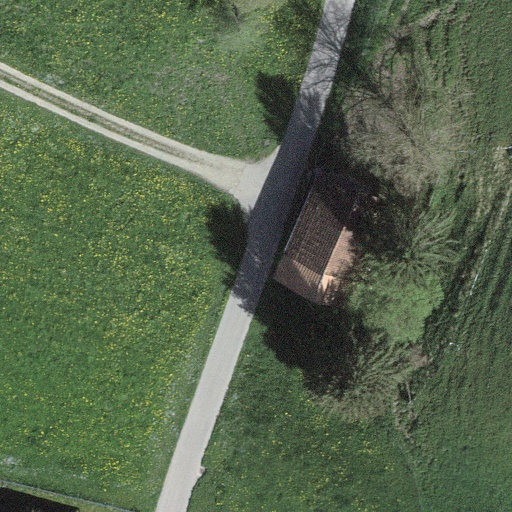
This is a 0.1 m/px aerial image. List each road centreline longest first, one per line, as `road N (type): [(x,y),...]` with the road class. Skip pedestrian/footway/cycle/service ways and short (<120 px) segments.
road 1 (unclassified): [(170,511),(339,0)]
road 2 (track): [(277,199),(0,68)]
